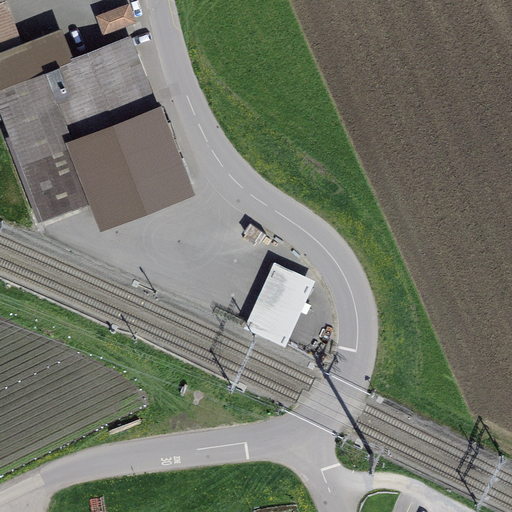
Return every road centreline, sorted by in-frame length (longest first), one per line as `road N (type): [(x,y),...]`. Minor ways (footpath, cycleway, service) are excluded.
road 1 (unclassified): [(160,0),(205,142),(256,200),(308,231),(348,278),(358,346),(349,375),(306,436),(336,511)]
road 2 (track): [(306,436),(125,454),(62,469),(0,499)]
road 3 (track): [(327,491),(360,480),(397,481),(469,511)]
